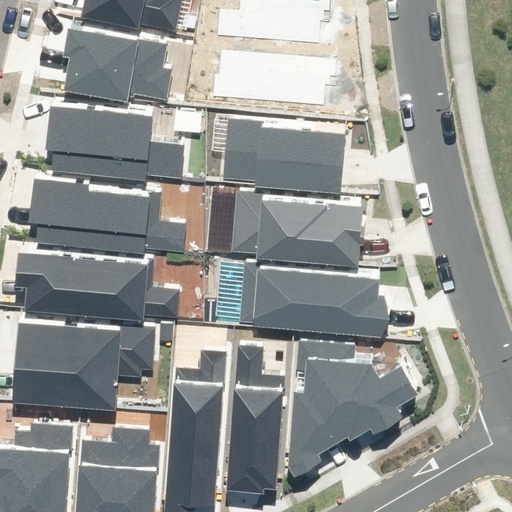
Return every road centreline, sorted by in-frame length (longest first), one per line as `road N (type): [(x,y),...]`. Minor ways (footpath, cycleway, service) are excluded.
road 1 (residential): [(420,0),(434,119),(511,384)]
road 2 (residential): [(375,511),(511,436)]
